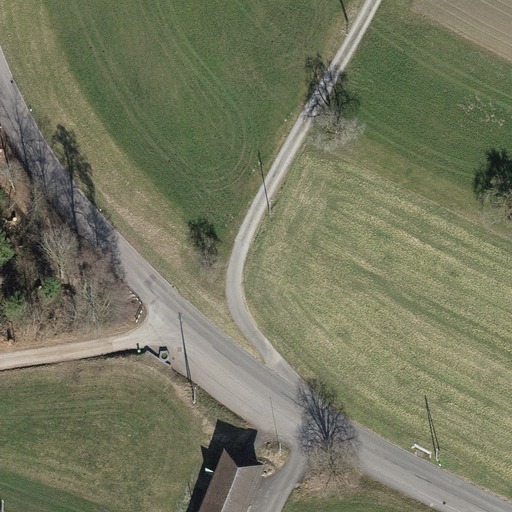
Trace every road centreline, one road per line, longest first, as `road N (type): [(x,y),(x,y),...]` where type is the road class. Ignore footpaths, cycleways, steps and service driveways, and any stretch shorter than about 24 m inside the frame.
road 1 (tertiary): [(0,88),(30,149),(176,319),(314,420),(490,511)]
road 2 (track): [(314,420),(242,325),(234,290),(242,247),(376,0)]
road 3 (track): [(0,362),(124,343),(176,319)]
